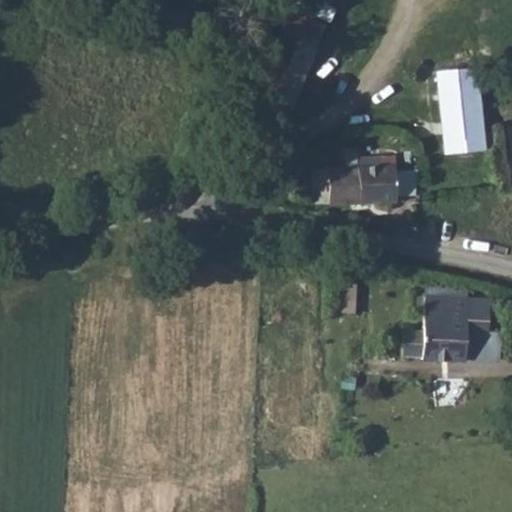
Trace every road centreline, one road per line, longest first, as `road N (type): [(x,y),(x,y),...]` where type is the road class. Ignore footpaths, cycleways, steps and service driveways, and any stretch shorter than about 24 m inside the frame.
road 1 (unclassified): [(0,229),(181,204),(263,212),(511,265)]
road 2 (track): [(181,204),(250,171),(360,98),(444,0)]
